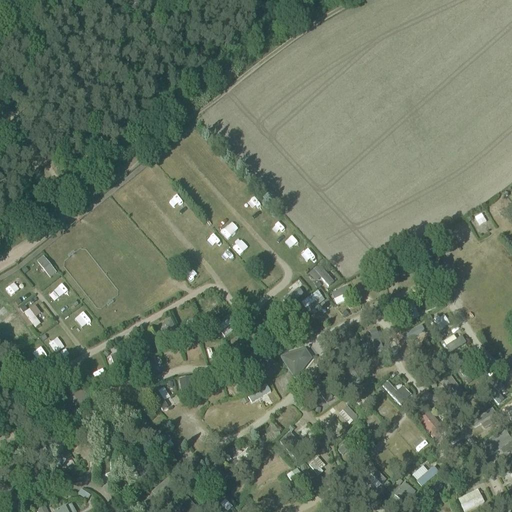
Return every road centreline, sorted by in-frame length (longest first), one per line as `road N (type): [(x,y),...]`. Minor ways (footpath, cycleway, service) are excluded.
road 1 (track): [(365,0),(267,58),(0,266)]
road 2 (track): [(246,317),(288,278),(285,268),(183,155)]
road 3 (track): [(214,289),(216,278),(139,190)]
road 4 (track): [(0,114),(68,218)]
